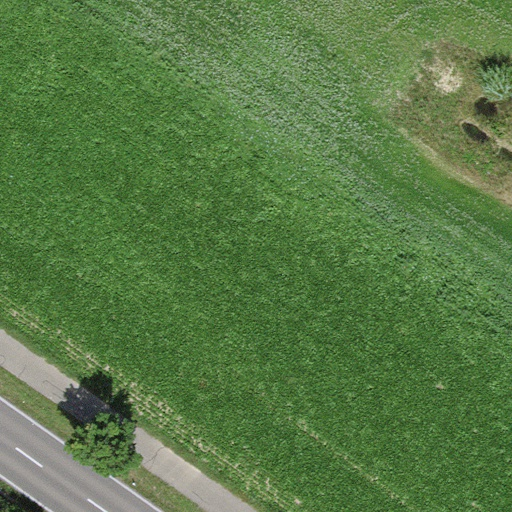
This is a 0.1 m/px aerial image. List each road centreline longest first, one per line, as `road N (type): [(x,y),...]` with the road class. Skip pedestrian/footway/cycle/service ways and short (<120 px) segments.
road 1 (track): [(0,344),(233,511)]
road 2 (primary): [(110,511),(0,434)]
